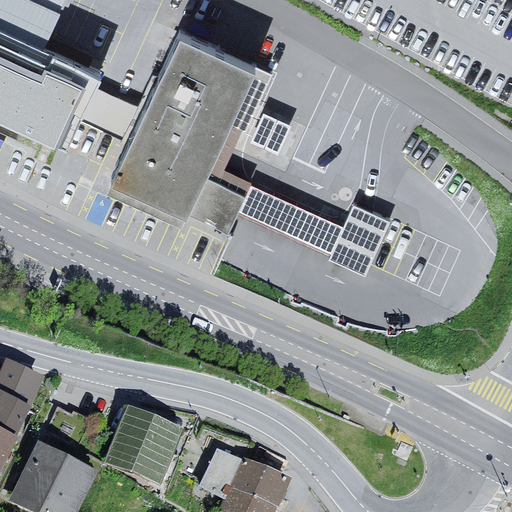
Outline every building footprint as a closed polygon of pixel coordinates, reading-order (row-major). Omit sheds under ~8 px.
[(20,0),(0,0),(0,31),(38,48),(53,14),(20,0)] [(0,117),(61,144),(93,72),(38,48),(0,31),(0,117)] [(250,68),(176,33),(106,180),(180,215),(250,68)] [(245,136),(274,150),(290,118),(260,104),(245,136)] [(325,211),(257,179),(243,207),(312,239),(325,211)] [(0,377),(0,422),(22,432),(47,375),(9,358),(0,377)] [(178,433),(125,410),(102,462),(155,485),(178,433)] [(0,423),(0,482),(20,432),(0,423)] [(11,504),(29,511),(80,511),(100,467),(37,441),(11,504)] [(271,511),(284,484),(233,462),(211,511),(271,511)]
